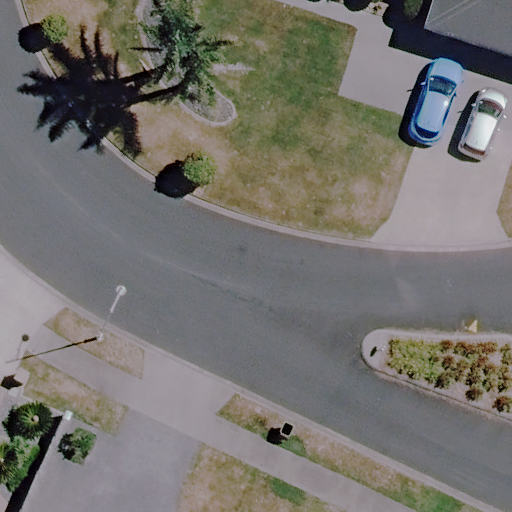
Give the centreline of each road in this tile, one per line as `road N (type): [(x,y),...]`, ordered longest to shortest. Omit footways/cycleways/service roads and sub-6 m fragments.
road 1 (residential): [(154,294),(413,319),(511,315)]
road 2 (residential): [(511,467),(298,368)]
road 3 (residential): [(154,294),(34,177),(0,120)]
road 4 (residential): [(298,368),(154,294)]
